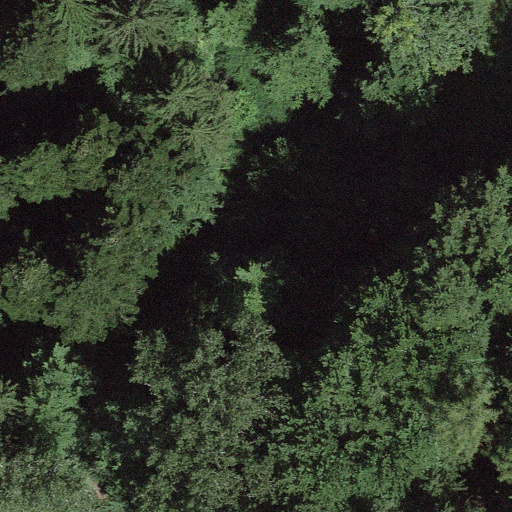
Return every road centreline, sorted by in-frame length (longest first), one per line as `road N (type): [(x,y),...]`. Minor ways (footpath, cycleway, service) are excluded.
road 1 (track): [(511,177),(400,281),(195,426),(188,484),(206,511)]
road 2 (track): [(0,470),(195,426)]
